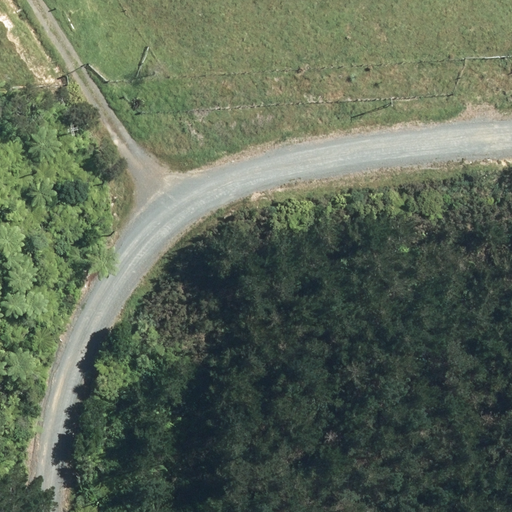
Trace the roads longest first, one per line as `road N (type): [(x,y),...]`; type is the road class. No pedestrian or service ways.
road 1 (unclassified): [(53,511),(92,320),(152,190),(305,137),(511,117)]
road 2 (track): [(152,190),(34,0)]
